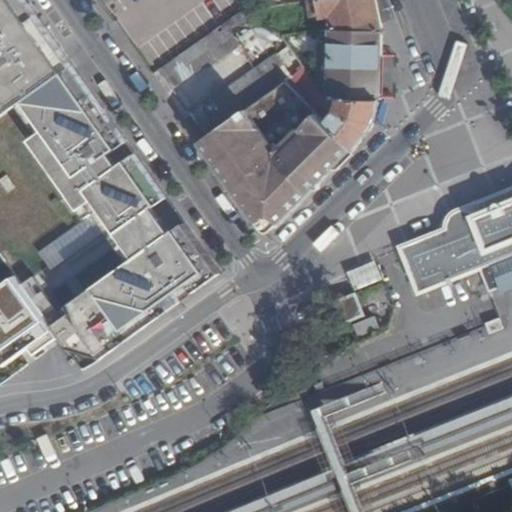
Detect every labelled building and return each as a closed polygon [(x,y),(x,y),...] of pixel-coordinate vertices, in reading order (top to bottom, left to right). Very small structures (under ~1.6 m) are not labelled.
[(0,0),(0,120),(26,103),(70,72),(16,0),(0,0)] [(333,15),(334,27),(381,29),(376,7),(374,0),(309,0),(312,17),(333,15)] [(261,9),(258,4),(256,1),(222,24),(238,27),(261,25),(261,9)] [(333,27),(332,44),(332,78),(331,99),(341,98),(380,97),(381,67),(381,29),(334,27),(333,27)] [(218,60),(240,45),(228,28),(218,35),(216,32),(160,70),(172,88),(215,57),(218,60)] [(318,82),(332,78),(332,44),(320,38),(318,82)] [(191,114),(206,136),(247,108),(286,81),(293,76),(278,55),(191,114)] [(70,72),(26,103),(46,131),(30,142),(83,217),(33,252),(53,279),(116,234),(135,262),(62,314),(37,277),(25,285),(72,351),(99,358),(214,274),(182,230),(177,234),(160,210),(163,207),(130,162),(125,166),(117,156),(126,151),(70,72)] [(277,150),(316,111),(308,102),(286,81),(247,108),(277,150)] [(329,124),(336,115),(315,95),(308,102),(316,111),(329,124)] [(336,115),(329,124),(353,148),(374,123),(380,98),(380,97),(341,98),(336,115)] [(277,150),(247,108),(206,136),(201,140),(262,227),(273,229),(350,152),(353,148),(329,124),(316,111),(277,150)] [(7,174),(0,178),(0,181),(9,194),(17,188),(7,174)] [(511,190),(460,211),(460,212),(464,211),(467,211),(470,211),(474,212),(477,215),(478,217),(480,219),(504,210),(511,206),(511,190)] [(482,270),(492,294),(504,289),(501,284),(494,265),(497,264),(511,258),(511,206),(504,210),(480,219),(478,217),(477,215),(474,212),(470,211),(467,211),(464,211),(460,212),(458,214),(455,216),(453,219),(452,223),(452,227),(452,230),(405,249),(412,267),(423,293),(471,274),(482,270)] [(386,278),(412,267),(405,249),(380,260),(386,278)] [(511,258),(497,264),(494,265),(501,284),(506,295),(511,292),(511,258)] [(366,314),(358,294),(354,296),(339,302),(347,321),(366,314)] [(503,324),(501,318),(487,324),(492,336),(506,330),(503,324)] [(239,509),(232,511),(281,511),(339,488),(335,477),(425,442),(429,451),(511,417),(511,397),(332,470),(239,509)] [(511,480),(497,486),(504,504),(511,500),(511,480)]
